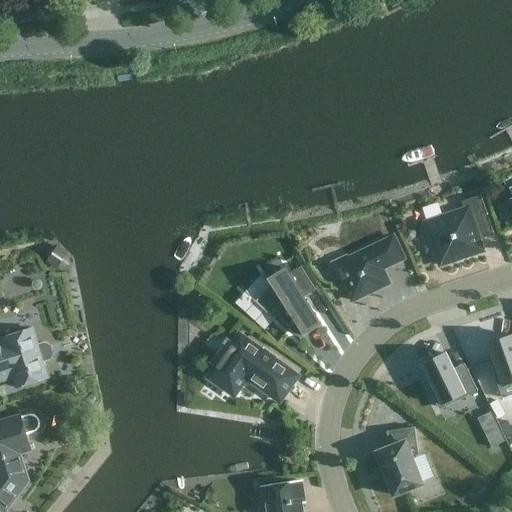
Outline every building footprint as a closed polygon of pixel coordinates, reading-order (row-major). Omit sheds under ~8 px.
[(480,241),(494,236),(481,196),(462,202),(465,210),(442,218),(438,204),(423,209),(427,223),(426,223),(440,266),(483,252),(480,241)] [(405,237),(407,241),(412,242),(415,239),(416,234),(413,230),(408,229),(404,232),(405,237)] [(342,277),(353,301),(389,284),(382,270),(404,259),(394,238),(348,259),(347,257),(333,264),(340,278),(342,277)] [(298,327),(304,337),(322,326),(304,298),(316,291),(301,267),(289,274),(285,268),(268,280),(271,286),(257,302),(255,300),(254,301),(275,321),(276,320),(274,318),(280,315),(290,331),(298,327)] [(45,344),(37,346),(32,330),(2,339),(3,342),(0,343),(0,381),(14,378),(17,388),(48,379),(43,362),(51,360),(53,354),(51,347),(45,344)] [(511,343),(509,336),(488,344),(498,370),(493,372),(498,385),(511,380),(511,343)] [(297,377),(240,337),(210,378),(234,395),(247,377),(280,401),(297,377)] [(444,354),(424,365),(438,389),(433,392),(440,404),(464,391),(466,394),(477,387),(466,368),(455,374),(444,354)] [(491,413),(478,419),(485,434),(499,428),(491,413)] [(35,416),(32,415),(28,415),(21,418),(20,417),(0,423),(0,509),(3,511),(5,511),(25,487),(15,456),(31,451),(26,435),(34,433),(37,431),(39,429),(40,425),(40,422),(38,418),(35,416)] [(511,429),(508,422),(500,425),(506,438),(511,435),(511,429)] [(390,449),(377,454),(394,496),(422,485),(412,459),(419,456),(415,428),(387,433),(390,449)] [(303,511),(302,503),(305,503),(302,482),(262,488),(262,489),(265,488),(268,511),(303,511)]
